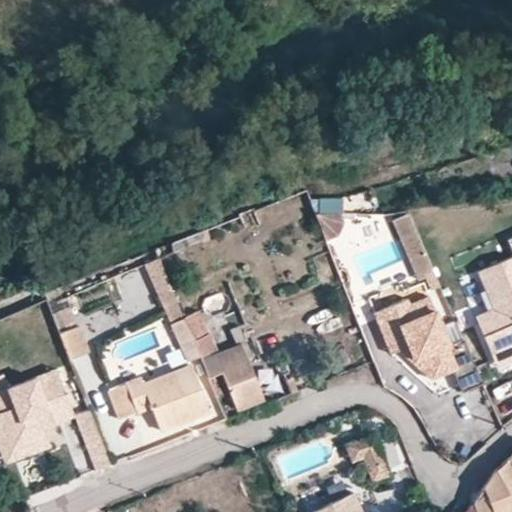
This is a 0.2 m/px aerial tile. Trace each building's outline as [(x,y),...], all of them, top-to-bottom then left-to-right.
[(340,214),(340,200),(311,200),(311,214),(340,214)] [(419,275),(425,273),(424,270),(433,266),(408,208),(393,215),(419,275)] [(493,316),(479,322),(494,358),(511,351),(511,229),(506,232),(511,246),(511,251),(475,268),(490,304),(493,316)] [(439,282),(433,266),(424,270),(425,273),(431,285),(439,282)] [(418,353),(418,366),(429,375),(451,366),(460,387),(481,378),(464,339),(448,346),(425,293),(405,302),(402,295),(379,306),(396,347),(409,342),(415,355),(418,353)] [(235,315),(253,310),(247,294),(230,301),(235,315)] [(476,312),(479,322),(493,316),(490,304),(476,312)] [(387,351),(396,347),(379,306),(370,309),(387,351)] [(184,321),(192,342),(209,335),(201,314),(184,321)] [(64,334),(71,355),(85,351),(79,329),(64,334)] [(209,335),(192,342),(212,390),(224,386),(234,411),(264,399),(242,342),(216,351),(209,335)] [(396,347),(418,366),(418,353),(415,355),(409,342),(396,347)] [(511,359),(511,351),(494,358),(497,366),(511,359)] [(138,376),(105,389),(117,420),(150,407),(160,434),(208,415),(187,363),(140,381),(138,376)] [(0,420),(2,425),(0,432),(0,448),(1,451),(47,434),(43,425),(74,413),(56,366),(0,387),(0,420)] [(88,408),(74,413),(95,469),(111,463),(88,408)] [(47,434),(1,451),(4,460),(50,443),(47,434)] [(345,444),(352,461),(363,456),(373,480),(388,473),(373,434),(345,444)] [(511,454),(491,474),(511,499),(511,454)] [(511,511),(511,499),(491,474),(465,511),(511,511)] [(363,511),(354,491),(314,508),(315,511),(363,511)]
